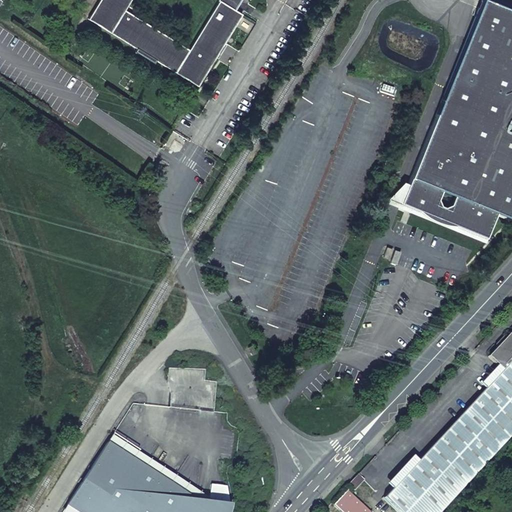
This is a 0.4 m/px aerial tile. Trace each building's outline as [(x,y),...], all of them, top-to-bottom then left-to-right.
[(249,0),(250,0),(219,0),(219,1),(220,2),(190,51),(124,10),(130,0),(101,0),(90,19),(135,47),(138,44),(147,50),(145,53),(155,60),(197,86),(241,14),(235,10),(241,0),(249,0)] [(511,10),(485,0),(481,0),(400,204),(419,211),(425,216),(436,222),(439,223),(447,225),(455,226),(486,238),(496,213),(510,219),(511,212),(511,10)] [(138,44),(135,47),(134,50),(143,57),(145,53),(147,50),(138,44)] [(153,63),(155,60),(145,53),(143,57),(153,63)] [(180,157),(190,141),(174,131),(170,137),(164,147),(180,157)] [(398,209),(484,243),(486,238),(455,226),(447,225),(439,223),(436,222),(425,216),(419,211),(400,204),(398,209)] [(383,499),(388,503),(397,511),(441,511),(511,436),(511,331),(488,357),(502,370),(383,499)] [(106,443),(66,506),(75,511),(229,511),(231,505),(233,485),(216,483),(214,503),(182,500),(182,492),(106,443)] [(358,475),(347,487),(353,493),(364,481),(358,475)] [(369,511),(346,491),(333,505),(340,511),(369,511)]
